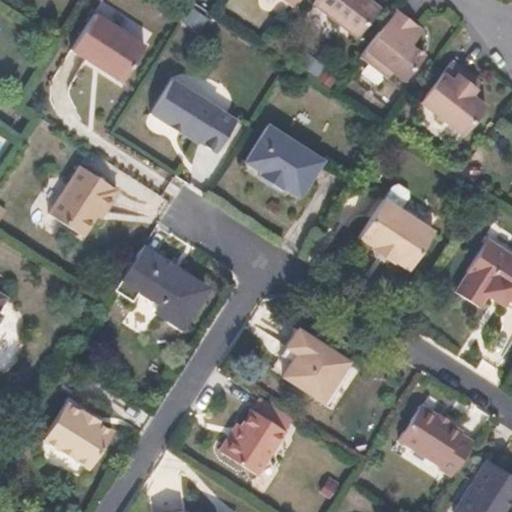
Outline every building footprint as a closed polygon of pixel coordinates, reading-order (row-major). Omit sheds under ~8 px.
[(274,0),(288,11),(296,0),(274,0)] [(312,0),(305,9),(347,42),(370,12),(356,1),(357,0),(312,0)] [(196,18),(185,11),(176,23),(188,31),(196,18)] [(412,32),(391,15),(354,61),(382,83),(386,78),(397,87),(418,61),(405,51),(407,48),(402,44),(412,32)] [(139,49),(90,18),(66,53),(86,66),(89,60),(99,67),(96,72),(115,85),(139,49)] [(417,36),(412,32),(402,44),(407,48),(417,36)] [(89,60),(86,66),(96,72),(99,67),(89,60)] [(465,82),(445,66),(413,106),(454,139),(477,109),(464,98),(468,93),(461,87),(465,82)] [(230,122),(169,81),(147,115),(165,127),(168,122),(178,128),(175,133),(192,144),(193,143),(210,154),(230,122)] [(472,88),(465,82),(461,87),(468,93),(472,88)] [(168,122),(165,127),(175,133),(178,128),(168,122)] [(262,129),(240,165),(256,175),(276,189),(293,199),(316,164),(262,129)] [(110,191),(73,166),(41,214),(75,236),(89,215),(94,207),(98,209),(110,191)] [(256,175),(253,180),(273,193),(276,189),(256,175)] [(389,188),(384,190),(376,201),(392,212),(400,200),(399,194),(389,188)] [(376,201),(375,201),(351,240),(366,249),(364,252),(384,265),(386,262),(401,272),(426,233),(392,212),(376,201)] [(98,209),(94,207),(89,215),(93,217),(98,209)] [(463,267),(465,269),(448,296),(472,311),(480,299),(486,303),(490,297),(499,303),(511,310),(511,265),(478,244),(463,267)] [(153,259),(136,248),(109,291),(124,301),(127,297),(141,306),(147,297),(154,301),(148,310),(145,314),(172,331),(198,290),(171,273),(169,276),(163,272),(165,269),(168,264),(155,256),(153,259)] [(154,301),(147,297),(141,306),(148,310),(154,301)] [(499,303),(490,297),(486,303),(496,309),(499,303)] [(294,358),(289,366),(280,380),(318,405),(344,365),(295,333),(283,351),(294,358)] [(294,358),(283,351),(278,359),(289,366),(294,358)] [(76,409),(62,400),(38,438),(83,468),(108,430),(93,420),(94,417),(77,407),(76,409)] [(257,400),(249,413),(283,435),(291,422),(257,400)] [(426,412),(417,406),(396,439),(405,444),(426,412)] [(433,416),(426,412),(405,444),(427,459),(448,426),(443,423),(433,416)] [(232,439),(226,440),(220,450),(222,457),(254,479),(283,435),(249,413),(238,430),(232,439)] [(435,413),(433,416),(443,423),(445,420),(435,413)] [(457,433),(448,426),(427,459),(437,466),(435,469),(447,477),(469,444),(456,435),(457,433)] [(238,430),(234,427),(226,440),(232,439),(238,430)] [(511,491),(511,483),(481,463),(448,511),(495,511),(503,500),(505,501),(511,491)]
